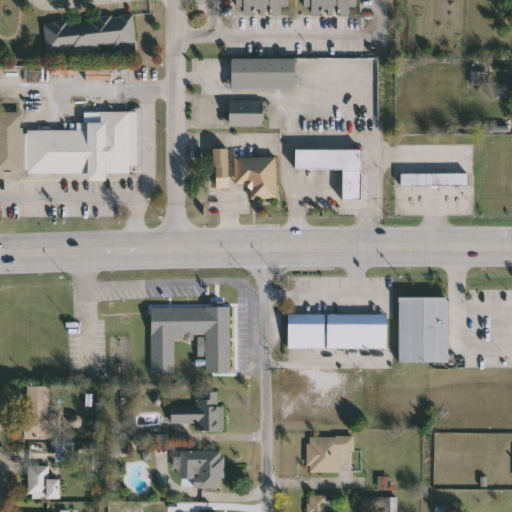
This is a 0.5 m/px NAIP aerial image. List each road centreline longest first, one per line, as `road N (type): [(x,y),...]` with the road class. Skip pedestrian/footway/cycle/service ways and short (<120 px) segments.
road 1 (secondary): [(0,254),(511,246)]
road 2 (residential): [(265,248),(267,511)]
road 3 (residential): [(176,250),(176,0)]
